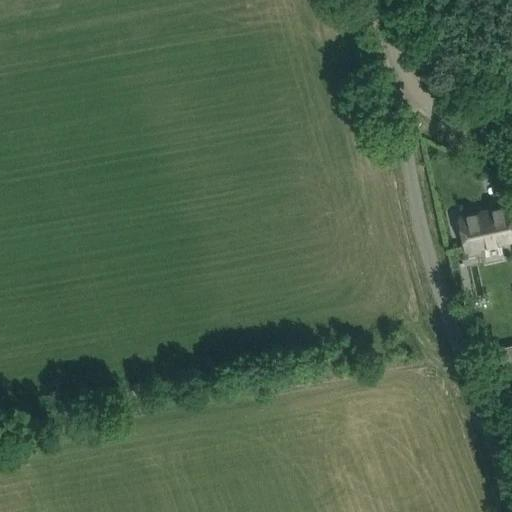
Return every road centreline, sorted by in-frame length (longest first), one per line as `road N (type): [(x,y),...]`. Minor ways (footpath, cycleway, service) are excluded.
road 1 (unclassified): [(408,86),(402,105),(411,187),(433,276),(511,499)]
road 2 (unclassified): [(511,151),(440,114),(408,86)]
